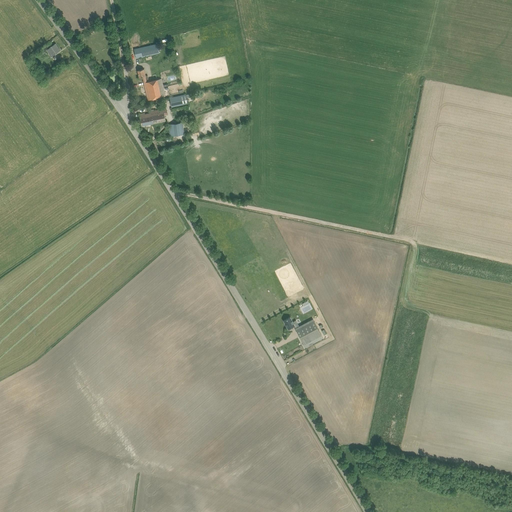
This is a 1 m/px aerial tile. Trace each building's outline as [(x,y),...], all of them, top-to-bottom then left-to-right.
[(52,56),(56,53),(60,50),(56,44),(47,50),(52,56)] [(136,58),(141,57),(160,53),(158,44),(134,49),(136,58)] [(148,100),(153,99),(166,96),(162,79),(149,81),(148,75),(146,75),(145,69),(138,70),(139,77),(143,77),(148,100)] [(172,106),(188,103),(186,95),(170,98),(172,106)] [(144,113),(139,114),(142,125),(147,124),(166,121),(164,115),(168,114),(166,108),(165,108),(165,107),(164,107),(164,108),(163,109),(150,112),(150,113),(145,114),(145,113),(144,113)] [(185,134),(183,123),(170,125),(171,136),(185,134)] [(305,347),(310,345),(323,338),(313,319),(299,326),(296,320),(293,322),(290,317),(284,320),(286,324),(288,328),(288,329),(294,325),(296,328),(295,328),(305,347)] [(229,332),(236,327),(240,324),(236,318),(224,326),(229,332)]
